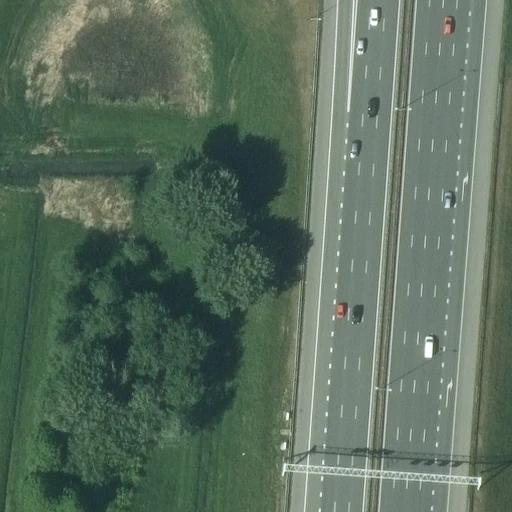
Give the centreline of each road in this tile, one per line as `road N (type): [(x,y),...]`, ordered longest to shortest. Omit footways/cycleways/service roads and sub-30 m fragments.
road 1 (motorway): [(403,511),(441,0)]
road 2 (motorway): [(368,113),(340,511)]
